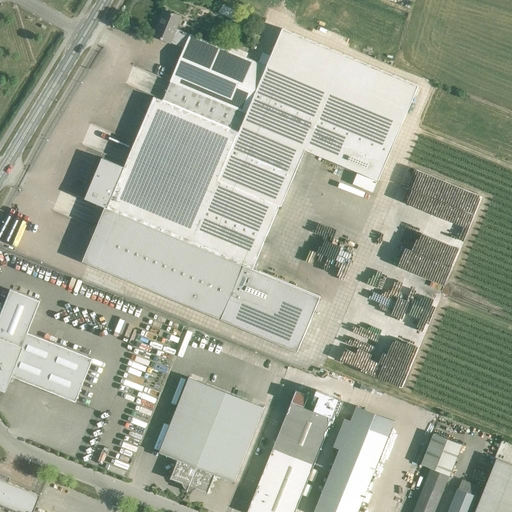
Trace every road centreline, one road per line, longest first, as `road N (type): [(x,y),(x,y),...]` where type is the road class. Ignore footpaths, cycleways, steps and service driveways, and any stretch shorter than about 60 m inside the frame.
road 1 (unknown): [(9,274),(42,290),(45,324),(111,357),(91,410),(34,406),(14,447)]
road 2 (secondary): [(0,175),(105,0)]
road 3 (unclassified): [(167,511),(14,447),(0,431)]
